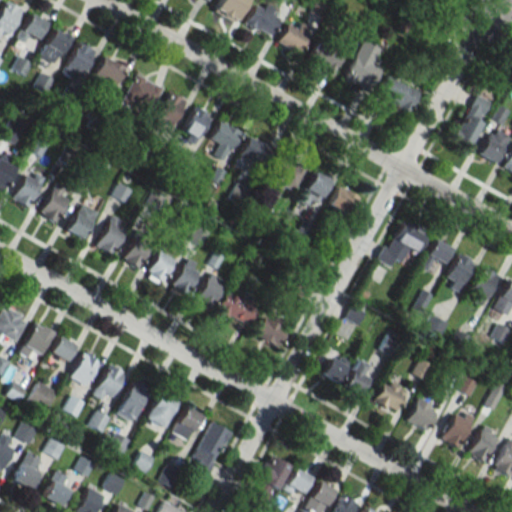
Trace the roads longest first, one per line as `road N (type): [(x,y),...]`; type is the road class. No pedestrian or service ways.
road 1 (residential): [(0,251),(468,511)]
road 2 (residential): [(209,511),(460,62)]
road 3 (residential): [(99,0),(511,230)]
